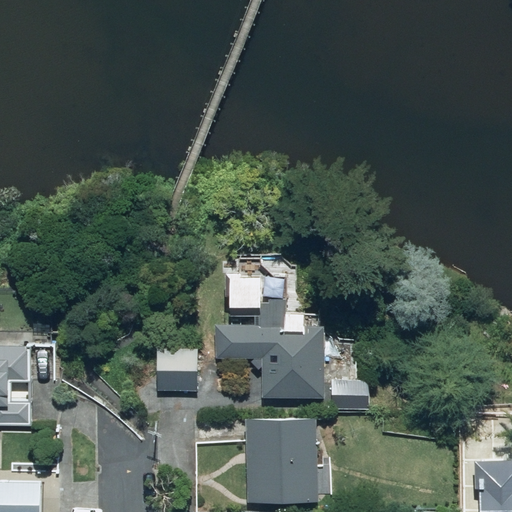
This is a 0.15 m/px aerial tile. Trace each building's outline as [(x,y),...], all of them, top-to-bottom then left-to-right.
[(266,270),(233,269),(232,298),(265,299),(266,270)] [(260,322),(222,320),(220,354),(267,357),(265,392),(326,395),(330,320),(309,319),(310,306),(290,304),(291,292),(273,291),(272,308),(261,308),(260,322)] [(12,345),(0,344),(0,417),(34,420),(37,379),(55,381),(60,308),(32,306),(30,331),(13,330),(12,345)] [(157,390),(197,392),(199,348),(159,347),(157,390)] [(375,375),(335,374),(334,406),(374,407),(375,375)] [(323,414),(252,413),(250,497),(322,498),(323,414)] [(511,511),(511,448),(484,448),(482,511),(511,511)] [(0,511),(41,511),(43,480),(0,477),(0,511)]
